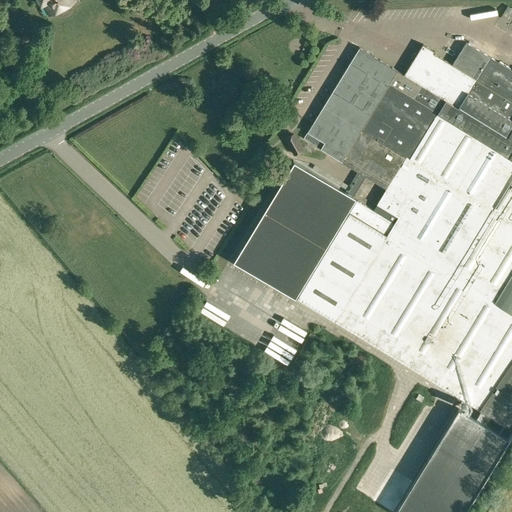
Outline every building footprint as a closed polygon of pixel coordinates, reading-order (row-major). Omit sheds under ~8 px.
[(66,4),(74,0),(39,0),(42,4),(45,3),(51,13),(58,9),(59,10),(61,11),(63,10),(65,9),(67,7),(67,5),(66,4)] [(482,3),(478,11),(485,16),(490,8),(482,3)] [(499,15),(511,21),(511,6),(504,3),(499,15)] [(348,193),(294,160),(233,260),(295,298),(298,293),(300,294),(297,298),(481,410),(489,414),(509,427),(511,421),(511,69),(466,42),(452,65),(434,54),(435,51),(423,44),(404,74),(359,47),(313,124),(304,138),(360,172),(348,193)] [(284,138),(294,155),(304,149),(295,133),(284,138)] [(226,322),(231,310),(204,299),(199,310),(226,322)] [(267,337),(261,347),(283,360),(287,355),(284,354),(287,349),(267,337)] [(489,414),(481,410),(476,419),(458,408),(395,511),(464,511),(509,438),(483,423),(489,414)]
